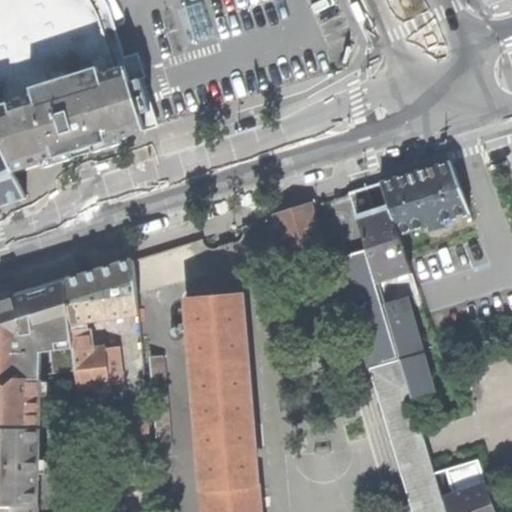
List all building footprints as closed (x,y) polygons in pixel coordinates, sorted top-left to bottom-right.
[(0,0),(0,142),(2,147),(14,171),(18,169),(54,158),(80,150),(107,142),(146,130),(136,98),(129,100),(124,95),(116,69),(114,62),(100,15),(91,0),(0,0)] [(363,22),(367,21),(357,1),(350,5),(357,19),(359,24),(363,22)] [(112,9),(100,15),(114,62),(126,58),(112,9)] [(127,66),(116,69),(124,95),(129,100),(136,98),(132,82),(127,66)] [(14,171),(2,147),(0,148),(0,206),(26,198),(14,171)] [(417,171),(381,182),(390,207),(400,234),(428,224),(431,230),(448,225),(446,219),(470,211),(455,171),(451,161),(417,171)] [(358,190),(350,192),(355,210),(377,279),(411,267),(406,252),(400,234),(390,207),(377,211),(368,186),(358,190)] [(350,192),(337,196),(343,214),(355,210),(350,192)] [(277,215),(289,253),(322,243),(311,204),(292,210),(277,215)] [(427,245),(406,252),(411,267),(415,279),(434,272),(430,261),(432,261),(427,245)] [(80,386),(123,381),(118,347),(96,349),(92,327),(88,327),(88,320),(140,313),(135,258),(102,269),(67,279),(78,371),(80,386)] [(0,299),(0,511),(40,511),(40,504),(46,504),(46,458),(41,458),(41,394),(47,394),(48,349),(56,349),(60,369),(78,371),(67,279),(15,295),(0,299)] [(260,511),(242,294),(216,297),(189,299),(205,486),(206,486),(208,511),(260,511)] [(407,296),(385,303),(413,394),(434,388),(407,296)] [(158,446),(169,445),(162,357),(152,358),(152,360),(153,361),(154,368),(153,370),(154,372),(154,380),(154,381),(153,383),(155,383),(156,392),(154,394),(154,399),(156,401),(157,408),(156,409),(156,412),(158,414),(158,421),(157,422),(157,423),(158,424),(159,432),(158,433),(158,434),(159,435),(160,444),(158,444),(158,446)] [(371,367),(392,436),(421,427),(400,359),(371,367)] [(85,440),(151,433),(149,405),(83,412),(84,422),(85,440)] [(446,511),(421,427),(392,436),(414,511),(446,511)] [(496,511),(486,481),(445,496),(449,511),(496,511)]
